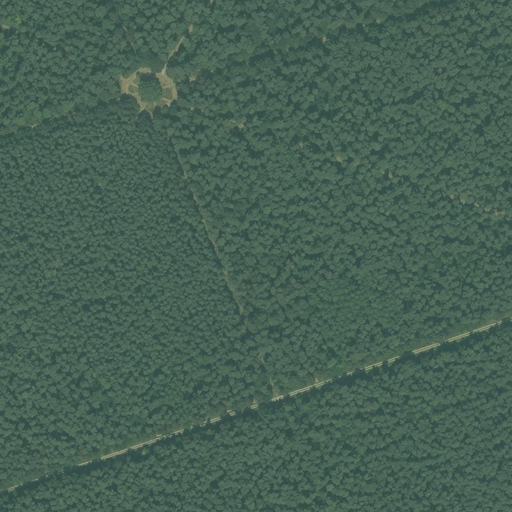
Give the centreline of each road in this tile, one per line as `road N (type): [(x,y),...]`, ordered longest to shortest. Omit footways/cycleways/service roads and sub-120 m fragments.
road 1 (track): [(511,319),(0,493)]
road 2 (track): [(325,511),(155,107)]
road 3 (track): [(511,215),(166,100)]
road 4 (track): [(0,365),(140,111),(166,100)]
road 5 (track): [(169,86),(450,0)]
road 6 (track): [(0,23),(128,80)]
road 7 (track): [(126,98),(0,136)]
